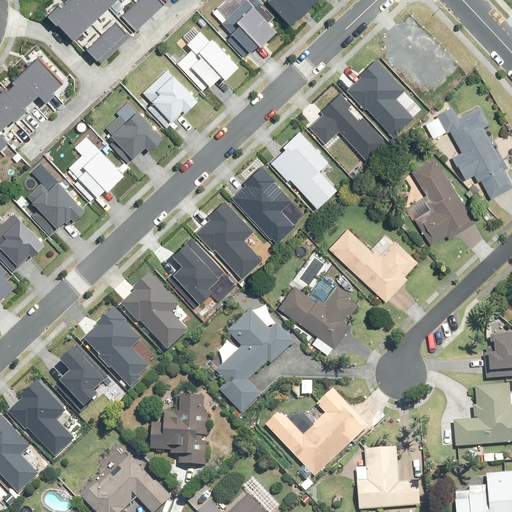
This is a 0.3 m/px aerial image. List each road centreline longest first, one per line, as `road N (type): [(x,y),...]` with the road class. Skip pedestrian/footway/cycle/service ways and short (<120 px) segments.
road 1 (residential): [(375,0),(0,350)]
road 2 (residential): [(511,244),(411,340),(401,381)]
road 3 (residential): [(89,86),(183,0)]
